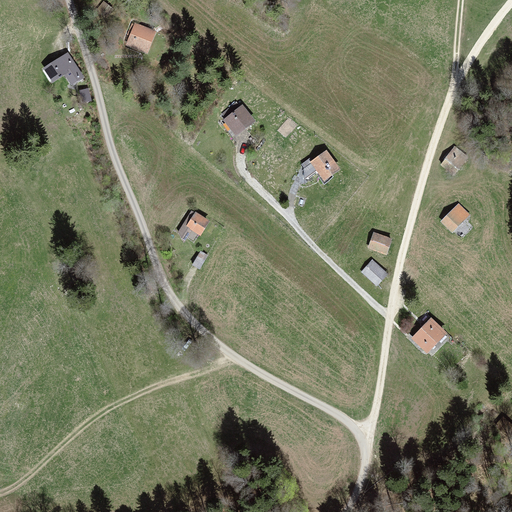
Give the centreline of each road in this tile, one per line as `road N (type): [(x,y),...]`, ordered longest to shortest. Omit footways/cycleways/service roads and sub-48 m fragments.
road 1 (unclassified): [(349,511),(366,477),(362,438),(340,417),(229,356),(181,314),(109,155),(66,0)]
road 2 (track): [(511,3),(456,80),(411,208),(381,387),(362,438)]
road 3 (track): [(241,150),(242,171),(388,320)]
